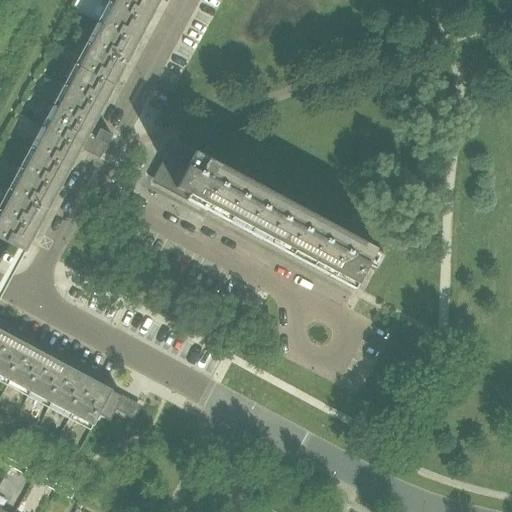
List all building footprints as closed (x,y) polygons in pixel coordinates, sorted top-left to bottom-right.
[(116,0),(0,216),(0,239),(26,254),(86,142),(101,154),(105,145),(106,146),(112,136),(100,130),(99,131),(93,128),(161,0),(116,0)] [(207,211),(208,212),(354,290),(366,268),(376,250),(207,160),(208,158),(198,152),(197,154),(195,153),(187,167),(168,157),(168,158),(174,178),(177,187),(176,189),(189,196),(186,200),(200,207),(202,203),(209,207),(207,211)] [(0,376),(93,426),(99,415),(110,420),(115,409),(122,397),(112,392),(112,391),(111,390),(104,386),(0,330),(0,376)] [(0,454),(0,461),(10,467),(13,461),(0,454)] [(13,461),(10,467),(24,475),(28,469),(13,461)] [(45,478),(41,484),(56,492),(59,486),(45,478)] [(59,486),(56,492),(71,500),(74,494),(59,486)]
